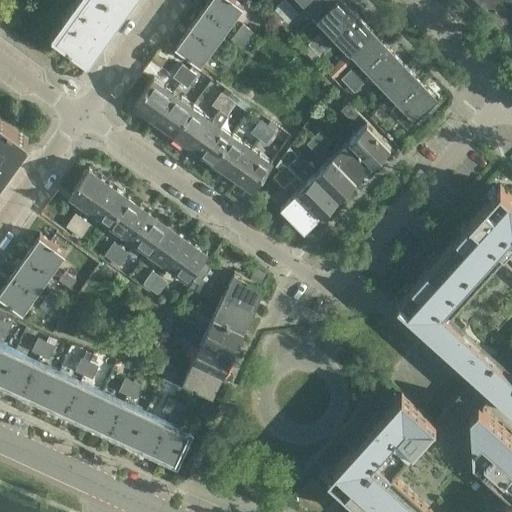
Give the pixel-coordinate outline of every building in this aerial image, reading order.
[(121,4),(115,0),(75,0),(53,32),(85,55),(121,4)] [(207,0),(203,6),(227,23),(241,3),(237,0),(207,0)] [(280,0),(274,7),(280,13),(291,4),(287,0),(280,0)] [(301,0),(315,14),(330,0),(301,0)] [(330,0),(315,14),(332,32),(353,12),(341,0),(330,0)] [(511,15),(511,0),(474,0),(500,27),(511,15)] [(297,10),(291,4),(280,13),(287,20),(297,10)] [(189,25),(213,42),(227,23),(203,6),(189,25)] [(332,32),(348,49),(370,29),(353,12),(332,32)] [(241,21),(235,28),(247,37),(253,29),(241,21)] [(189,25),(175,45),(198,62),(213,42),(189,25)] [(241,45),(247,37),(235,28),(230,36),(241,45)] [(348,49),(365,67),(386,47),(370,29),(348,49)] [(307,42),(314,48),(324,38),(318,31),(307,42)] [(331,45),(324,38),(314,48),(320,55),(331,45)] [(233,56),(222,47),(215,55),(227,64),(233,56)] [(365,67),(381,84),(403,64),(386,47),(365,67)] [(326,70),(332,76),(350,59),(344,53),(326,70)] [(171,74),(178,79),(188,67),(180,61),(171,74)] [(381,84),(398,101),(419,81),(403,64),(381,84)] [(195,72),(188,67),(178,79),(185,85),(195,72)] [(341,77),(348,84),(358,74),(351,67),(341,77)] [(365,81),(358,74),(348,84),(354,91),(365,81)] [(134,102),(154,116),(173,90),(152,75),(134,102)] [(436,99),(419,81),(398,101),(415,119),(436,99)] [(192,104),(173,90),(154,116),(173,130),(192,104)] [(218,108),(227,97),(220,92),(212,104),(218,108)] [(227,97),(218,108),(226,114),(234,102),(227,97)] [(374,112),(380,119),(391,109),(385,102),(374,112)] [(340,109),(351,121),(358,114),(347,103),(340,109)] [(173,130),(193,144),(212,118),(192,104),(173,130)] [(218,108),(212,118),(193,144),(213,158),(231,132),(219,123),(226,114),(218,108)] [(398,116),(391,109),(380,119),(387,126),(398,116)] [(0,117),(0,172),(26,137),(0,117)] [(250,131),(257,136),(266,122),(259,118),(250,131)] [(273,127),(266,122),(257,136),(264,141),(273,127)] [(388,144),(366,122),(348,139),(370,162),(388,144)] [(318,129),(312,135),(323,147),(329,140),(318,129)] [(213,158),(232,172),(251,146),(231,132),(213,158)] [(316,153),(323,147),(312,135),(305,141),(316,153)] [(370,162),(348,139),(331,156),(353,179),(370,162)] [(251,146),(232,172),(253,186),(271,160),(251,146)] [(331,156),(314,173),(336,195),(353,179),(331,156)] [(283,162),(277,168),(288,180),(294,174),(283,162)] [(89,207),(107,181),(87,167),(68,193),(89,207)] [(281,186),(288,180),(277,168),(270,175),(281,186)] [(297,189),(319,212),(336,195),(314,173),(297,189)] [(89,207),(108,221),(126,195),(107,181),(89,207)] [(511,196),(499,185),(396,300),(511,404),(511,196)] [(319,212),(297,189),(279,207),(302,230),(319,212)] [(108,221),(128,235),(146,209),(126,195),(108,221)] [(146,209),(128,235),(148,249),(166,223),(146,209)] [(65,224),(73,230),(83,217),(75,211),(65,224)] [(90,222),(83,217),(73,230),(80,235),(90,222)] [(148,249),(167,263),(185,237),(166,223),(148,249)] [(25,254),(49,271),(63,251),(40,234),(25,254)] [(185,237),(167,263),(187,277),(206,251),(185,237)] [(104,253),(112,258),(121,245),(114,240),(104,253)] [(128,251),(121,245),(112,258),(119,264),(128,251)] [(49,271),(25,254),(11,273),(35,290),(49,271)] [(220,270),(207,260),(193,279),(209,285),(220,270)] [(143,281),(150,287),(160,274),(152,268),(143,281)] [(76,278),(64,269),(58,278),(70,286),(76,278)] [(223,293),(252,307),(262,284),(233,271),(223,293)] [(35,290),(11,273),(0,288),(0,295),(20,310),(35,290)] [(167,279),(160,274),(150,287),(158,292),(167,279)] [(208,296),(212,288),(197,281),(194,289),(208,296)] [(50,289),(45,297),(57,305),(62,297),(50,289)] [(213,315),(241,328),(252,307),(223,293),(213,315)] [(51,313),(57,305),(45,297),(39,305),(51,313)] [(202,336),(231,350),(241,328),(213,315),(202,336)] [(181,316),(177,324),(192,331),(196,323),(181,316)] [(11,324),(2,320),(0,325),(0,335),(4,337),(11,324)] [(177,324),(173,333),(188,340),(192,331),(177,324)] [(31,350),(40,354),(46,340),(37,336),(31,350)] [(192,358),(221,371),(231,350),(202,336),(192,358)] [(55,344),(46,340),(40,354),(48,358),(55,344)] [(0,379),(1,380),(13,353),(0,347),(0,379)] [(1,380),(22,390),(35,363),(13,353),(1,380)] [(74,370),(83,374),(89,360),(81,356),(74,370)] [(221,371),(192,358),(182,380),(210,394),(221,371)] [(98,364),(89,360),(83,374),(92,378),(98,364)] [(175,367),(161,360),(156,370),(171,376),(175,367)] [(22,390),(44,400),(56,373),(35,363),(22,390)] [(44,400),(66,410),(78,383),(56,373),(44,400)] [(118,390),(126,394),(133,381),(124,376),(118,390)] [(141,385),(133,381),(126,394),(135,398),(141,385)] [(100,393),(78,383),(66,410),(88,420),(100,393)] [(326,474),(368,511),(511,511),(511,433),(462,388),(433,420),(401,392),(326,474)] [(88,420),(109,430),(121,403),(100,393),(88,420)] [(161,409),(170,414),(176,401),(168,396),(161,409)] [(185,405),(176,401),(170,414),(178,418),(185,405)] [(109,430),(117,433),(131,440),(143,413),(121,403),(109,430)] [(131,440),(153,450),(165,423),(143,413),(131,440)] [(165,423),(153,450),(175,460),(188,434),(165,423)]
